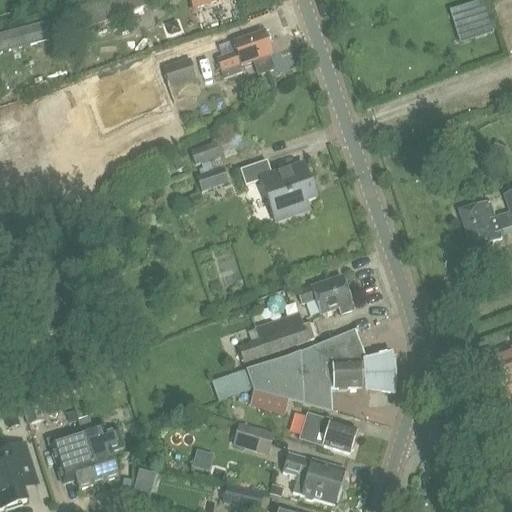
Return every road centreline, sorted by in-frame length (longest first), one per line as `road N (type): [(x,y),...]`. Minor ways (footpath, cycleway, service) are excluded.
road 1 (tertiary): [(401,433),(416,378),(416,335),(303,0)]
road 2 (residential): [(497,511),(465,448),(401,433)]
